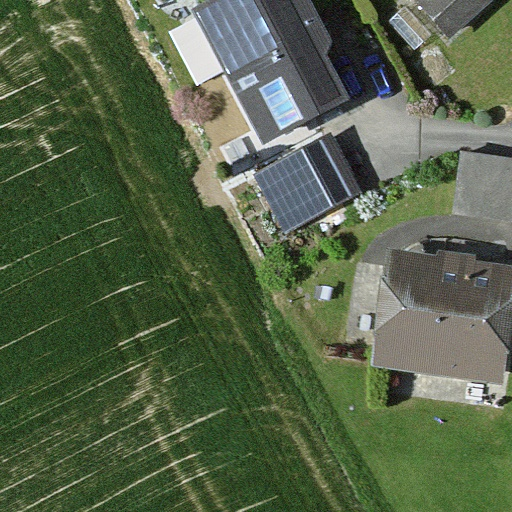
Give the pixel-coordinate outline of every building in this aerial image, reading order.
[(295,0),(231,0),(191,20),(261,157),(350,114),(295,0)] [(415,0),(448,38),(492,0),(415,0)] [(329,140),(254,178),(285,237),(360,198),(329,140)] [(511,171),(462,164),(454,223),(511,230),(511,171)] [(511,355),(511,274),(388,257),(371,375),(506,394),(511,355)]
